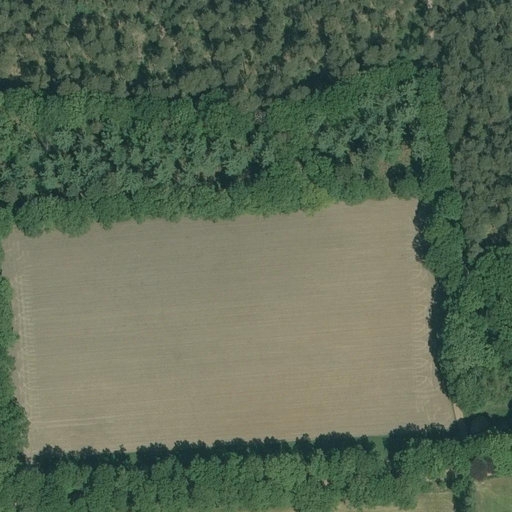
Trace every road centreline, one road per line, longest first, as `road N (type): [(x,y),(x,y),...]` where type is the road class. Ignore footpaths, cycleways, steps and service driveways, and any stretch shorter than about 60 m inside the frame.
road 1 (track): [(0,505),(511,467)]
road 2 (track): [(468,474),(462,253),(439,0)]
